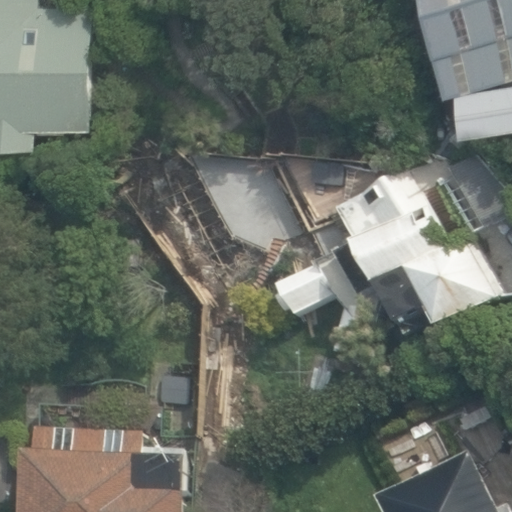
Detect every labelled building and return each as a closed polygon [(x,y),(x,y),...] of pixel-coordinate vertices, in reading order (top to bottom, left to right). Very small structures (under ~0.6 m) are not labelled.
[(0,0),(0,144),(43,145),(43,128),(99,128),(99,2),(47,2),(47,0),(0,0)] [(511,75),(511,0),(444,0),(463,86),(511,75)] [(511,81),(473,86),(478,134),(511,130),(511,81)] [(449,161),(490,232),(511,219),(511,189),(450,121),(443,128),(463,151),(449,161)] [(344,362),(360,366),(361,361),(372,363),(382,318),(387,319),(390,299),(408,331),(400,335),(407,351),(446,332),(449,337),(511,303),(511,299),(478,238),(458,248),(412,173),(339,222),(354,249),(283,292),(287,297),(284,299),(293,316),(298,313),(303,321),(341,298),(347,305),(341,353),(345,355),(344,362)] [(196,511),(198,461),(192,461),(193,449),(150,448),(151,434),(44,432),(44,458),(38,458),(36,511),(196,511)] [(511,511),(511,505),(505,509),(475,450),(383,498),(390,511),(511,511)] [(206,505),(237,507),(239,466),(208,465),(206,505)]
